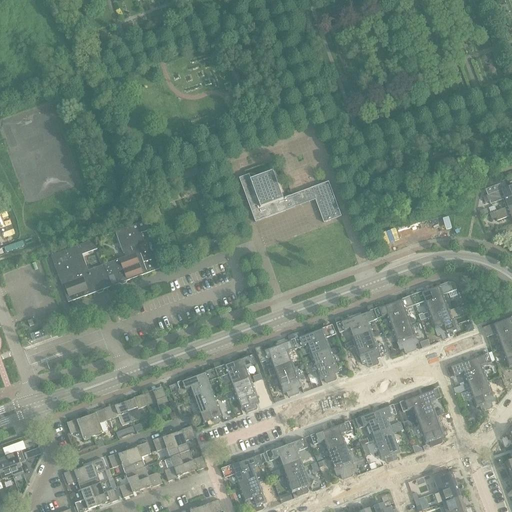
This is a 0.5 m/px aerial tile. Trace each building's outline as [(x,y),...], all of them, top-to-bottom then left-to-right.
[(283,199),(275,177),(273,172),(251,180),(249,175),(240,179),(256,223),(295,208),(291,196),(283,199)] [(342,217),(341,217),(329,182),(311,189),(324,223),(342,217)] [(511,206),(511,196),(509,188),(500,191),(498,186),(485,190),(487,196),(484,197),(486,203),(490,202),(491,205),(503,200),(506,208),(511,206)] [(511,206),(506,208),(490,214),(492,220),(496,218),(497,221),(509,217),(511,224),(511,206)] [(124,254),(125,257),(146,250),(145,246),(146,246),(141,234),(150,230),(147,221),(115,233),(123,254),(124,254)] [(147,249),(146,250),(125,257),(88,271),(82,256),(97,250),(102,264),(103,264),(94,241),(115,233),(51,256),(69,303),(155,271),(147,249)] [(22,242),(4,249),(5,254),(24,247),(22,242)] [(443,296),(453,292),(450,283),(430,290),(437,309),(447,305),(443,296)] [(430,290),(412,297),(415,306),(425,303),(428,312),(437,309),(430,290)] [(406,309),(415,306),(412,297),(393,304),(400,323),(409,319),(406,309)] [(393,304),(374,311),(378,320),(387,317),(391,326),(400,323),(393,304)] [(447,305),(437,309),(449,339),(454,338),(454,336),(453,332),(456,330),(447,305)] [(378,320),(374,311),(372,306),(368,308),(367,309),(368,313),(355,318),(362,337),(372,333),(368,323),(378,320)] [(465,313),(463,307),(452,310),(454,317),(465,313)] [(444,341),(449,339),(437,309),(428,312),(438,337),(441,336),(443,340),(444,341)] [(511,317),(502,321),(509,341),(511,339),(511,317)] [(335,320),(336,325),(340,334),(350,330),(353,340),(362,337),(355,318),(342,323),(341,319),(339,318),(335,320)] [(409,319),(400,323),(411,353),(416,352),(417,350),(415,346),(419,344),(409,319)] [(496,334),(500,344),(509,341),(502,321),(483,329),(487,338),(496,334)] [(407,355),(411,353),(400,323),(391,326),(400,351),(404,350),(405,354),(407,355)] [(333,326),(313,333),(320,352),(330,349),(326,339),(336,335),(333,326)] [(46,330),(29,337),(31,342),(48,336),(46,330)] [(307,346),(311,356),(320,352),(313,333),(300,338),(299,334),(297,334),(293,335),(298,350),(307,346)] [(372,333),(362,337),(374,367),(378,366),(379,364),(377,360),(381,358),(372,333)] [(283,366),(292,363),(289,353),(298,350),(293,335),(288,337),(288,339),(289,342),(276,347),(283,366)] [(369,369),(374,367),(362,337),(353,340),(363,365),(366,364),(368,368),(369,369)] [(511,347),(509,341),(500,344),(509,369),(511,368),(511,347)] [(255,349),(257,354),(260,364),(270,360),(274,370),(283,366),(276,347),(263,352),(261,348),(260,348),(255,349)] [(330,349),(320,352),(332,383),(337,381),(337,379),(336,375),(339,374),(330,349)] [(326,384),(327,385),(332,383),(320,352),(311,356),(320,381),(324,379),(326,384)] [(488,354),(469,361),(476,380),(486,377),(482,367),(492,363),(488,354)] [(256,365),(253,356),(234,363),(241,382),(250,378),(247,368),(256,365)] [(464,374),(467,384),(476,380),(469,361),(450,368),(452,374),(454,377),(464,374)] [(214,365),(215,370),(219,379),(228,375),(232,385),(241,382),(234,363),(221,368),(220,364),(218,363),(214,365)] [(292,363),(283,366),(294,397),(299,395),(300,393),(298,389),(302,388),(292,363)] [(288,397),(290,398),(294,397),(283,366),(274,370),(268,372),(270,377),(276,375),(283,395),(287,393),(288,397)] [(215,370),(197,377),(204,395),(213,392),(209,382),(219,379),(215,370)] [(191,389),(194,399),(204,395),(197,377),(178,384),(181,393),(191,389)] [(486,377),(476,380),(488,411),(492,409),(493,407),(491,403),(495,402),(486,377)] [(250,378),(241,382),(252,412),(257,411),(257,409),(256,405),(260,403),(250,378)] [(484,412),(488,411),(476,380),(467,384),(477,409),(480,407),(482,411),(484,412)] [(246,413),(248,414),(252,412),(241,382),(232,385),(241,410),(245,409),(246,413)] [(144,395),(148,407),(157,403),(161,413),(171,409),(164,389),(154,393),(154,392),(144,395)] [(438,389),(419,396),(426,415),(436,412),(432,402),(442,399),(438,389)] [(213,392),(204,395),(215,426),(219,425),(220,423),(218,419),(222,417),(213,392)] [(134,400),(125,404),(132,423),(142,420),(139,410),(148,407),(144,395),(134,399),(134,400)] [(209,427),(211,428),(215,426),(204,395),(194,399),(203,424),(207,423),(209,427)] [(413,409),(417,419),(426,415),(419,396),(400,403),(404,413),(413,409)] [(115,406),(106,409),(110,421),(119,417),(123,427),(132,423),(125,404),(116,407),(115,406)] [(394,406),(375,413),(382,432),(391,428),(388,419),(397,415),(394,406)] [(96,415),(87,418),(94,438),(104,434),(101,424),(110,421),(106,409),(96,413),(96,415)] [(436,412),(426,415),(438,446),(442,444),(443,442),(441,438),(445,437),(436,412)] [(369,426),(372,435),(382,432),(375,413),(355,420),(359,430),(369,426)] [(433,448),(438,446),(426,415),(417,419),(426,444),(430,443),(431,447),(433,448)] [(94,438),(87,418),(78,421),(77,420),(67,424),(71,435),(81,432),(84,441),(94,438)] [(349,422),(330,430),(337,448),(347,445),(343,435),(353,432),(349,422)] [(180,455),(190,451),(187,442),(196,438),(192,427),(182,430),(183,432),(173,435),(180,455)] [(134,428),(118,431),(119,438),(135,434),(134,428)] [(391,428),(382,432),(393,463),(398,461),(399,459),(397,455),(401,453),(391,428)] [(324,443),(327,452),(337,448),(330,430),(311,437),(315,446),(324,443)] [(389,464),(393,463),(382,432),(372,435),(381,461),(385,459),(387,464),(389,464)] [(167,449),(170,458),(180,455),(173,435),(164,439),(163,437),(153,441),(158,452),(167,449)] [(305,439),(285,446),(292,465),(302,461),(299,452),(308,448),(305,439)] [(138,448),(129,452),(136,471),(146,467),(142,458),(152,454),(148,443),(138,447),(138,448)] [(6,457),(13,476),(24,472),(20,464),(26,462),(22,453),(27,451),(24,444),(4,451),(6,457)] [(347,445),(337,448),(349,479),(353,477),(354,475),(352,471),(356,470),(347,445)] [(279,459),(283,469),(292,465),(285,446),(266,453),(270,463),(279,459)] [(344,481),(349,479),(337,448),(327,452),(337,477),(340,476),(342,480),(344,481)] [(180,455),(187,474),(197,471),(197,472),(207,468),(203,457),(194,460),(190,451),(180,455)] [(122,465),(126,475),(136,471),(129,452),(119,455),(119,454),(109,458),(113,469),(122,465)] [(178,477),(187,474),(180,455),(170,458),(174,468),(165,471),(169,483),(179,479),(178,477)] [(260,456),(241,463),(248,482),(257,478),(254,468),(263,465),(260,456)] [(0,473),(2,480),(13,476),(6,457),(0,458),(0,473)] [(94,465),(84,468),(91,488),(101,484),(98,475),(107,471),(103,460),(93,463),(94,465)] [(302,461),(292,465),(304,496),(309,494),(309,492),(308,488),(312,486),(302,461)] [(235,476),(238,485),(248,482),(241,463),(222,470),(225,479),(235,476)] [(299,497),(304,496),(292,465),(283,469),(292,494),(296,492),(297,497),(299,497)] [(146,467),(136,471),(143,490),(152,487),(153,488),(163,485),(159,473),(149,477),(146,467)] [(78,482),(81,491),(91,488),(84,468),(75,472),(74,470),(64,474),(69,485),(78,482)] [(134,494),(143,490),(136,471),(126,475),(129,484),(120,488),(124,499),(134,495),(134,494)] [(434,480),(439,492),(457,486),(452,474),(434,480)] [(257,478),(248,482),(259,511),(264,511),(265,509),(263,504),(267,503),(257,478)] [(259,511),(248,482),(238,485),(247,510),(251,509),(252,511),(259,511)] [(101,484),(91,488),(99,507),(108,504),(108,505),(118,501),(114,490),(105,493),(101,484)] [(439,492),(443,504),(461,497),(457,486),(439,492)] [(89,510),(99,507),(91,488),(81,491),(85,501),(76,504),(78,511),(89,511),(90,511),(89,510)] [(378,506),(375,507),(376,511),(392,511),(390,505),(394,504),(390,494),(381,497),(383,502),(377,505),(378,506)] [(443,504),(446,511),(456,511),(465,509),(461,497),(443,504)] [(200,508),(201,511),(221,511),(223,511),(219,500),(209,504),(210,505),(200,508)] [(364,511),(362,511),(376,511),(375,507),(372,501),(367,503),(369,508),(364,510),(364,511)]
